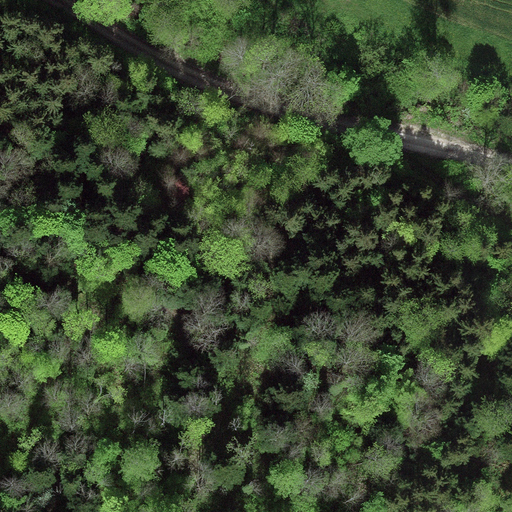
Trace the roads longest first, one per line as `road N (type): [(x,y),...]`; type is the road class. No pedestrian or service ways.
road 1 (track): [(511,163),(192,80),(47,0)]
road 2 (track): [(355,123),(511,220)]
